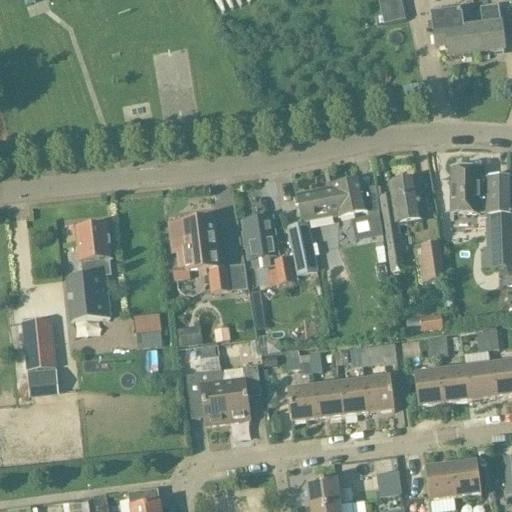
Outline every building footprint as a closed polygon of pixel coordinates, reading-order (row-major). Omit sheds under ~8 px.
[(34,0),(25,0),(23,1),(27,11),(37,8),(34,0)] [(376,0),(383,25),(405,20),(399,0),(376,0)] [(480,11),(483,27),(474,29),(478,58),(505,55),(499,9),(480,11)] [(478,58),(474,29),(462,30),(460,13),(430,17),(434,51),(448,49),(450,62),(478,58)] [(511,218),(511,181),(478,182),(478,173),(449,173),(449,217),(478,217),(478,200),(485,200),(485,218),(486,218),(486,224),(491,224),(492,237),(492,236),(494,271),(511,270),(511,236),(511,218)] [(318,275),(308,225),(337,219),(337,220),(366,215),(360,183),(331,189),(331,190),(296,197),(301,226),(286,229),(297,280),(318,275)] [(421,224),(416,183),(390,186),(393,210),(383,211),(389,251),(399,250),(396,227),(421,224)] [(248,253),(250,262),(246,262),(248,271),(264,269),(262,261),(277,258),(271,221),(244,225),(245,235),(248,253)] [(232,301),(250,298),(249,287),(246,267),(229,269),(229,270),(219,271),(213,222),(170,227),(172,250),(177,249),(179,266),(173,267),(174,283),(188,282),(190,282),(190,275),(208,273),(211,297),(231,295),(232,301)] [(66,281),(70,326),(109,322),(105,279),(107,279),(106,262),(110,262),(106,228),(105,228),(104,226),(91,227),(91,230),(76,231),(80,265),(86,265),(87,279),(66,281)] [(248,253),(245,235),(240,236),(243,254),(248,253)] [(403,271),(400,252),(388,254),(391,273),(403,271)] [(441,256),(425,259),(430,284),(445,281),(441,256)] [(274,264),(276,273),(267,274),(270,290),(295,286),(290,261),(274,264)] [(401,286),(391,288),(394,309),(404,307),(401,286)] [(441,328),(439,315),(441,314),(437,289),(408,292),(412,318),(410,318),(412,339),(428,337),(427,330),(441,328)] [(159,318),(134,321),(135,338),(160,335),(159,318)] [(19,328),(24,376),(57,371),(52,324),(19,328)] [(199,331),(175,334),(178,353),(202,350),(199,331)] [(223,332),(221,332),(214,333),(216,347),(231,344),(229,331),(223,332)] [(486,336),(488,352),(499,351),(497,335),(486,336)] [(478,354),(488,352),(486,336),(476,338),(478,354)] [(436,343),(438,359),(449,358),(447,342),(436,343)] [(427,360),(438,359),(436,343),(425,344),(427,360)] [(360,352),(362,372),(397,368),(395,348),(360,352)] [(352,373),(362,372),(360,352),(350,353),(352,373)] [(309,358),(298,360),(298,355),(285,356),(288,375),(300,373),(301,379),(311,377),(309,358)] [(309,358),(311,377),(323,376),(320,357),(309,358)] [(264,370),(277,369),(276,360),(263,361),(264,370)] [(511,365),(490,368),(494,402),(511,399),(511,365)] [(490,368),(465,371),(469,405),(494,402),(490,368)] [(241,372),(221,375),(227,427),(249,424),(246,396),(260,394),(256,370),(241,372)] [(440,374),(444,408),(469,405),(465,371),(440,374)] [(55,373),(27,376),(29,399),(57,396),(55,373)] [(227,427),(221,375),(221,374),(185,378),(188,404),(202,402),(205,430),(227,427)] [(418,411),(444,408),(440,374),(414,377),(418,411)] [(364,383),(368,418),(394,415),(390,380),(364,383)] [(343,421),(368,418),(364,383),(339,387),(343,421)] [(343,421),(339,387),(313,390),(317,425),(343,421)] [(292,428),(317,425),(313,390),(287,393),(292,428)] [(252,446),(252,435),(230,435),(231,446),(252,446)] [(511,459),(503,460),(506,487),(511,486),(511,459)] [(476,464),(450,468),(455,503),(480,499),(476,464)] [(455,503),(450,468),(424,471),(429,506),(455,503)] [(376,479),(379,502),(402,499),(399,476),(376,479)] [(306,488),(309,511),(311,511),(340,508),(337,484),(306,488)] [(129,511),(160,511),(159,507),(154,508),(152,493),(127,496),(129,511)] [(107,511),(106,498),(93,500),(94,511),(107,511)]
